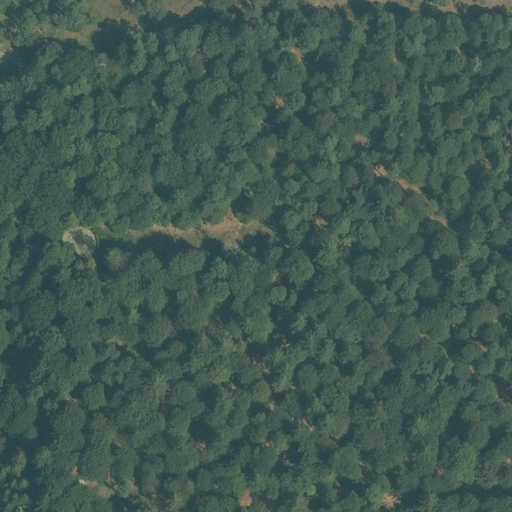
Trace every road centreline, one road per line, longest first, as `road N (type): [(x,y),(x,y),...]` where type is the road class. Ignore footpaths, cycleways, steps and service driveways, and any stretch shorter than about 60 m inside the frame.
road 1 (unclassified): [(0,27),(111,63),(143,85),(247,192),(349,330),(465,446),(496,511)]
road 2 (track): [(82,278),(84,361),(73,386),(76,511)]
road 3 (track): [(124,72),(116,117),(77,202)]
